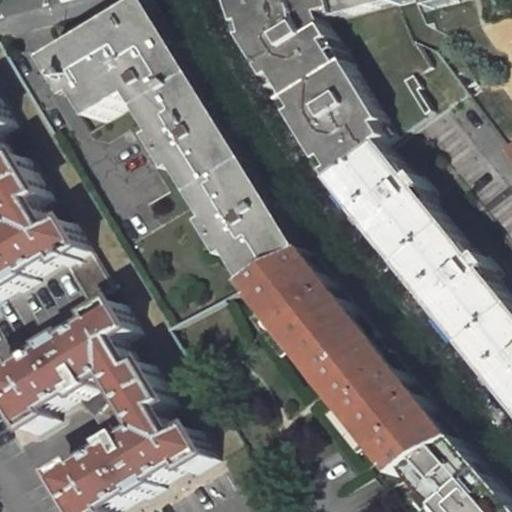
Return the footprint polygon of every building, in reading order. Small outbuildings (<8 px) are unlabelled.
[(286,88),(312,130),(329,120),(335,132),(319,142),(345,184),(375,162),(393,149),(407,139),(334,24),(403,4),(400,0),(249,0),(243,2),(257,43),(286,88)] [(400,0),(403,4),(405,10),(429,4),(431,12),(458,5),(456,0),(400,0)] [(158,15),(73,68),(108,124),(147,100),(194,176),(262,286),(264,285),(310,259),(281,213),(227,127),(180,51),(158,15)] [(0,180),(24,219),(28,226),(14,235),(11,231),(0,237),(0,304),(23,290),(25,293),(43,282),(41,279),(69,262),(95,304),(118,289),(79,224),(67,231),(53,207),(61,201),(32,153),(23,159),(8,134),(20,128),(2,98),(0,99),(0,180)] [(319,142),(335,132),(329,120),(312,130),(319,142)] [(375,162),(345,184),(455,318),(511,388),(511,294),(500,280),(506,275),(490,255),(484,260),(435,200),(441,195),(425,176),(419,180),(393,149),(375,162)] [(24,219),(0,223),(0,237),(11,231),(14,235),(28,226),(24,219)] [(391,359),(375,340),(382,334),(336,277),(329,284),(310,259),(264,285),(288,316),(281,321),(312,360),(319,354),(335,374),(350,393),(365,412),(357,418),(387,456),(396,450),(404,461),(396,466),(402,474),(407,481),(410,484),(411,483),(462,451),(456,443),(437,419),(445,412),(398,354),(391,359)] [(255,289),(281,321),(288,316),(264,285),(262,286),(255,289)] [(29,365),(6,379),(41,436),(64,422),(60,415),(82,402),(89,398),(91,402),(109,392),(106,387),(120,379),(126,387),(149,425),(154,434),(140,442),(137,438),(120,448),(122,453),(115,457),(93,470),(89,464),(66,478),(87,511),(124,511),(149,497),(151,500),(169,489),(167,486),(195,469),(199,475),(222,461),(204,431),(193,438),(178,414),(187,409),(158,361),(149,366),(134,342),(146,335),(128,305),(104,319),(108,326),(80,343),(78,340),(60,351),(62,354),(33,371),(29,365)] [(335,374),(319,354),(312,360),(327,379),(335,374)] [(109,392),(91,402),(89,398),(82,402),(87,411),(90,409),(99,415),(126,387),(120,379),(106,387),(109,392)] [(365,412),(350,393),(342,398),(357,418),(365,412)] [(120,448),(137,438),(140,442),(154,434),(149,425),(110,436),(113,445),(109,447),(115,457),(122,453),(120,448)] [(511,511),(511,491),(471,445),(462,451),(411,483),(431,511),(511,511)] [(387,456),(396,466),(404,461),(396,450),(387,456)]
